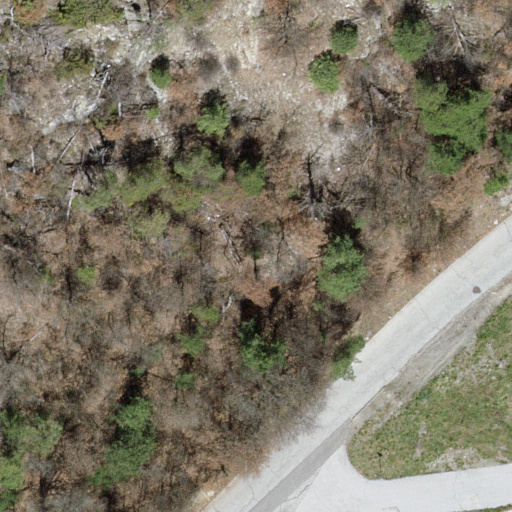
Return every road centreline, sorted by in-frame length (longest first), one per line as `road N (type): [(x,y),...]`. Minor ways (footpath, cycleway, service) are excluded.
road 1 (unclassified): [(511,235),(227,511)]
road 2 (residential): [(511,483),(275,511)]
